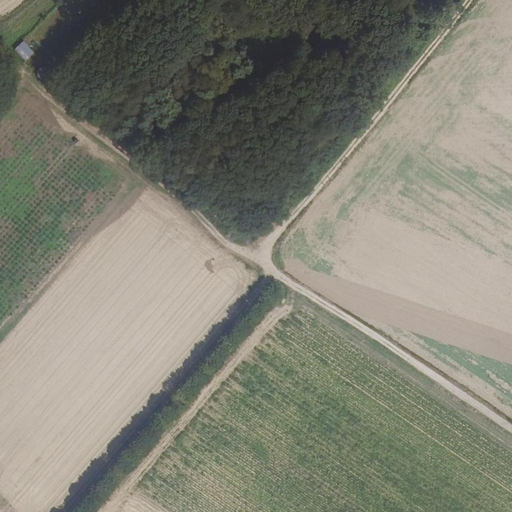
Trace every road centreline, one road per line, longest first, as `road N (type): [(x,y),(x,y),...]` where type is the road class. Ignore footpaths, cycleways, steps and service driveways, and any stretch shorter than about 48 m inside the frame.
road 1 (track): [(21,76),(273,276),(511,430)]
road 2 (track): [(254,262),(465,0)]
road 3 (track): [(71,511),(273,276)]
